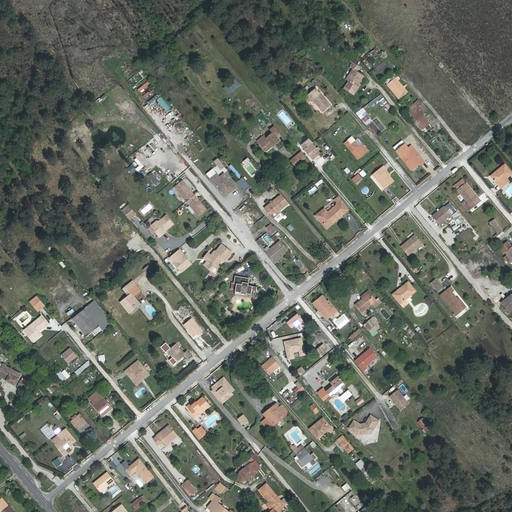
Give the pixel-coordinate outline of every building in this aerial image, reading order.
[(383,60),(377,65),(380,69),(378,71),(383,77),(391,70),(383,60)] [(351,93),(362,76),(357,72),(359,69),(351,64),(347,69),(351,72),(342,87),(351,93)] [(400,97),(408,92),(395,76),(387,82),(400,97)] [(222,88),(227,94),(238,84),(233,79),(222,88)] [(152,98),(148,94),(152,90),(149,85),(152,83),(150,80),(138,89),(147,102),(152,98)] [(318,94),(314,89),(304,98),(307,103),(311,99),(321,111),(329,105),(319,93),(318,94)] [(371,107),(384,97),(381,94),(369,104),(371,107)] [(165,112),(171,107),(162,96),(156,101),(165,112)] [(424,111),(416,102),(412,105),(420,114),(424,111)] [(428,123),(412,105),(405,111),(421,129),(428,123)] [(366,126),(373,120),(363,108),(356,113),(366,126)] [(284,111),(279,114),(286,125),(290,122),(284,111)] [(273,136),(277,133),(271,126),(267,130),(270,132),(263,138),(261,135),(255,140),(263,150),(276,140),(273,136)] [(435,136),(430,141),(433,144),(438,140),(435,136)] [(357,141),(354,138),(346,145),(359,161),(369,152),(359,140),(357,141)] [(194,144),(200,152),(204,148),(198,141),(194,144)] [(314,162),(321,156),(308,142),(302,147),(314,162)] [(391,149),(393,152),(402,145),(399,142),(391,149)] [(402,145),(393,152),(409,171),(420,162),(407,147),(405,149),(402,145)] [(139,159),(142,156),(136,150),(133,152),(139,159)] [(291,161),(296,166),(306,158),(301,152),(291,161)] [(510,173),(503,163),(489,174),(498,186),(506,180),(504,177),(510,173)] [(383,171),(386,169),(383,165),(371,175),(382,188),(391,181),(383,171)] [(152,172),(148,175),(157,186),(161,182),(152,172)] [(215,175),(209,180),(223,198),(235,189),(223,174),(218,178),(215,175)] [(354,181),(357,185),(363,180),(359,176),(354,181)] [(453,183),(457,189),(466,182),(462,176),(453,183)] [(243,191),(248,187),(243,181),(238,185),(243,191)] [(464,198),(461,200),(467,208),(479,199),(466,182),(457,189),(464,198)] [(185,184),(177,190),(189,204),(197,198),(185,184)] [(280,194),(265,208),(273,217),(288,203),(280,194)] [(197,198),(189,204),(201,219),(208,213),(197,198)] [(315,214),(325,226),(347,209),(340,200),(326,211),(323,207),(315,214)] [(438,222),(450,213),(443,203),(431,212),(438,222)] [(130,211),(125,215),(132,223),(137,219),(130,211)] [(159,224),(153,229),(162,240),(167,236),(166,235),(175,227),(168,219),(161,225),(159,224)] [(496,234),(500,230),(492,219),(487,223),(496,234)] [(270,233),(275,229),(270,223),(265,227),(270,233)] [(406,255),(421,243),(414,236),(400,247),(406,255)] [(511,244),(511,243),(509,245),(505,239),(497,246),(501,251),(502,250),(511,262),(511,244)] [(268,248),(266,245),(262,249),(273,261),(287,250),(278,240),(268,248)] [(206,260),(210,262),(207,266),(214,272),(217,268),(220,271),(235,252),(224,244),(214,257),(210,254),(206,260)] [(184,274),(193,266),(182,252),(172,260),(184,274)] [(151,277),(156,272),(150,265),(145,269),(151,277)] [(248,286),(250,278),(235,276),(234,284),(237,284),(235,292),(241,293),(241,294),(247,295),(247,294),(256,295),(257,287),(248,286)] [(442,287),(436,279),(431,283),(437,291),(442,287)] [(142,290),(134,281),(123,290),(130,298),(123,304),(132,314),(142,306),(134,296),(142,290)] [(414,292),(406,282),(391,295),(399,304),(414,292)] [(452,290),(449,286),(440,294),(456,314),(463,309),(449,292),(452,290)] [(508,310),(511,306),(511,291),(500,301),(508,310)] [(375,301),(369,292),(353,305),(360,313),(371,304),(374,308),(380,303),(377,299),(375,301)] [(326,317),(335,309),(322,293),(313,301),(326,317)] [(38,313),(45,308),(37,297),(30,303),(38,313)] [(101,329),(112,321),(92,298),(69,317),(85,335),(98,325),(101,329)] [(363,324),(367,330),(377,322),(372,317),(363,324)] [(42,337),(39,334),(47,327),(41,319),(25,332),(34,343),(42,337)] [(192,320),(184,326),(193,337),(201,331),(192,320)] [(352,340),(363,331),(360,328),(349,337),(352,340)] [(114,329),(102,339),(108,347),(120,337),(114,329)] [(305,355),(303,338),(285,341),(288,358),(294,358),(293,349),(299,348),(300,356),(305,355)] [(186,353),(178,343),(169,351),(179,362),(187,355),(189,358),(193,355),(189,351),(186,353)] [(327,349),(323,344),(316,350),(320,355),(327,349)] [(354,358),(361,367),(364,364),(375,355),(367,346),(354,358)] [(76,357),(70,350),(62,357),(68,364),(76,357)] [(269,372),(280,364),(277,360),(273,355),(266,360),(262,363),(269,372)] [(76,376),(90,365),(88,362),(74,373),(76,376)] [(136,385),(149,374),(139,362),(126,372),(136,385)] [(5,366),(3,365),(2,366),(0,370),(0,376),(7,380),(7,381),(16,385),(21,375),(4,367),(5,366)] [(306,371),(302,367),(297,371),(301,375),(306,371)] [(82,381),(86,385),(99,373),(95,369),(82,381)] [(69,377),(64,371),(61,374),(59,372),(55,375),(61,383),(69,377)] [(344,384),(335,373),(326,381),(331,386),(323,393),(327,398),(344,384)] [(234,388),(226,379),(212,391),(220,400),(234,388)] [(28,384),(21,381),(18,386),(25,390),(28,384)] [(51,394),(59,388),(53,381),(49,384),(50,386),(46,389),(51,394)] [(292,389),(296,392),(304,386),(300,382),(292,389)] [(396,389),(387,394),(397,409),(405,403),(396,389)] [(116,408),(101,391),(92,399),(106,416),(116,408)] [(193,417),(207,406),(200,396),(185,408),(193,417)] [(355,401),(358,405),(365,401),(362,397),(355,401)] [(279,405),(277,402),(265,413),(267,415),(274,423),(286,413),(279,405)] [(314,413),(317,410),(311,402),(308,405),(314,413)] [(286,413),(288,411),(282,403),(279,405),(286,413)] [(242,425),(249,420),(244,414),(237,419),(242,425)] [(364,422),(359,423),(353,419),(347,427),(357,433),(370,430),(377,419),(369,414),(364,422)] [(267,428),(274,423),(267,415),(261,420),(267,428)] [(80,416),(70,424),(80,436),(90,428),(80,416)] [(315,435),(329,425),(322,416),(309,426),(315,435)] [(423,417),(418,422),(426,432),(431,427),(423,417)] [(161,445),(177,432),(169,421),(152,434),(153,436),(150,438),(155,444),(158,442),(161,445)] [(57,434),(61,430),(57,425),(52,428),(57,434)] [(206,432),(201,426),(193,432),(199,439),(206,432)] [(65,451),(75,442),(65,430),(58,436),(61,440),(55,446),(64,457),(68,454),(65,451)] [(346,450),(352,445),(341,432),(335,436),(346,450)] [(58,437),(52,442),(55,446),(61,440),(58,437)] [(290,446),(298,456),(294,459),(300,466),(304,463),(304,462),(307,459),(311,464),(315,461),(313,458),(316,456),(312,452),(309,454),(300,443),(295,446),(293,443),(290,446)] [(59,457),(52,462),(57,468),(63,463),(59,457)] [(369,472),(359,458),(353,463),(364,476),(369,472)] [(153,477),(139,459),(132,465),(126,470),(130,475),(136,470),(146,483),(153,477)] [(241,482),(259,468),(253,460),(235,474),(241,482)] [(114,480),(106,471),(93,482),(101,491),(114,480)] [(193,489),(187,482),(182,486),(187,493),(193,489)] [(224,491),(227,488),(219,483),(216,488),(220,492),(222,490),(224,491)] [(276,511),(284,505),(265,483),(258,489),(268,501),(266,503),(271,509),(267,511),(276,511)] [(221,499),(216,495),(207,508),(212,511),(231,511),(219,503),(221,499)] [(147,501),(143,496),(132,504),(136,509),(147,501)] [(16,511),(4,497),(0,500),(0,511),(16,511)]
